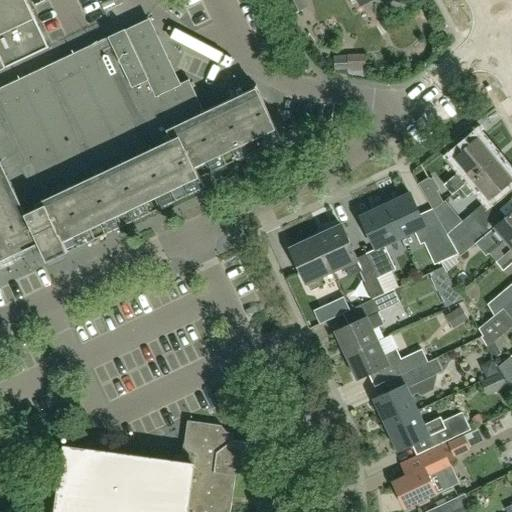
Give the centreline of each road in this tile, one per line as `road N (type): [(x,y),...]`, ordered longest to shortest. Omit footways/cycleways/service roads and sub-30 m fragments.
road 1 (residential): [(196,234),(330,170),(414,107)]
road 2 (residential): [(414,107),(274,86),(220,0)]
road 3 (residential): [(334,511),(324,468),(265,346)]
road 4 (residential): [(46,304),(196,234)]
road 5 (residential): [(196,234),(248,354),(265,346)]
